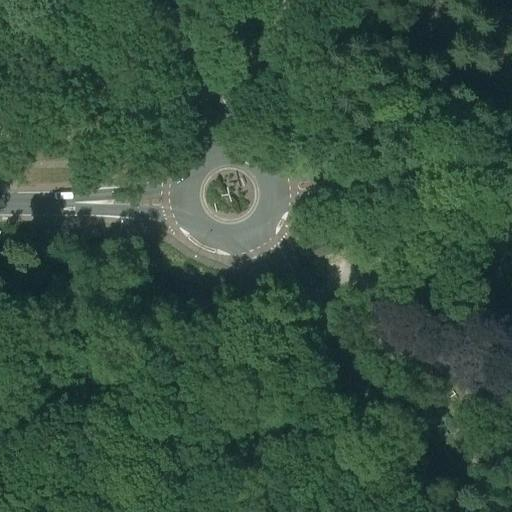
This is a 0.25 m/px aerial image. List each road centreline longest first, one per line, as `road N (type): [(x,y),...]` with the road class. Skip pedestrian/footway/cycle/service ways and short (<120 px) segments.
road 1 (tertiary): [(447,511),(247,232)]
road 2 (track): [(134,202),(133,223),(46,335),(0,412)]
road 3 (tertiary): [(511,161),(268,188)]
road 4 (tertiary): [(187,200),(0,204)]
road 5 (tertiary): [(220,155),(175,0)]
road 6 (residential): [(0,142),(37,30),(61,0)]
